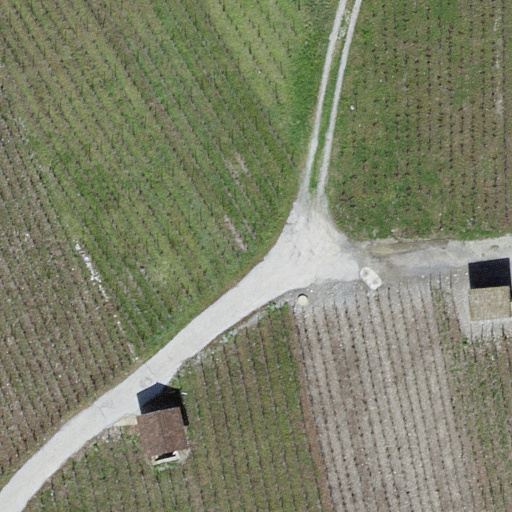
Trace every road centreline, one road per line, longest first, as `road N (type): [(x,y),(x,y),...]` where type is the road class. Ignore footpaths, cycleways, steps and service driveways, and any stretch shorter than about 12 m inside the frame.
road 1 (track): [(304,264),(136,385),(43,462),(2,511)]
road 2 (track): [(304,264),(335,0)]
road 3 (track): [(511,253),(304,264)]
